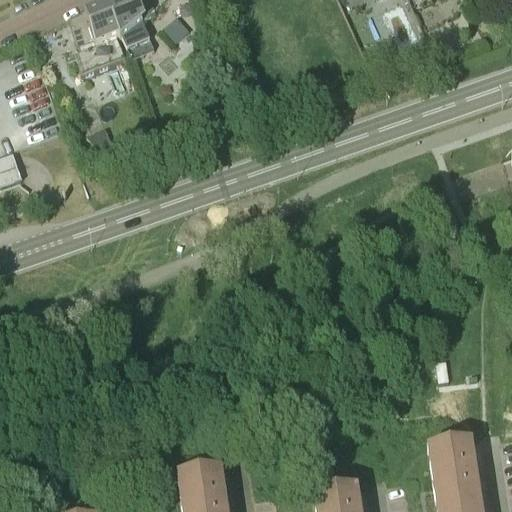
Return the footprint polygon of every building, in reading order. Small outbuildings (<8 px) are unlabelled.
[(146,25),(154,15),(147,0),(128,0),(109,8),(119,44),(120,47),(122,45),(126,55),(148,46),(141,30),(146,26),(146,25)] [(120,47),(119,44),(109,8),(71,24),(80,54),(95,50),(96,52),(100,74),(125,64),(120,47)] [(131,149),(126,139),(113,145),(118,155),(131,149)] [(115,159),(112,152),(100,158),(108,162),(115,159)] [(0,194),(20,187),(15,173),(12,162),(0,166),(0,194)] [(435,511),(480,511),(471,450),(427,457),(435,511)] [(181,511),(226,511),(221,478),(177,485),(181,511)] [(314,511),(359,511),(357,496),(313,502),(314,511)]
